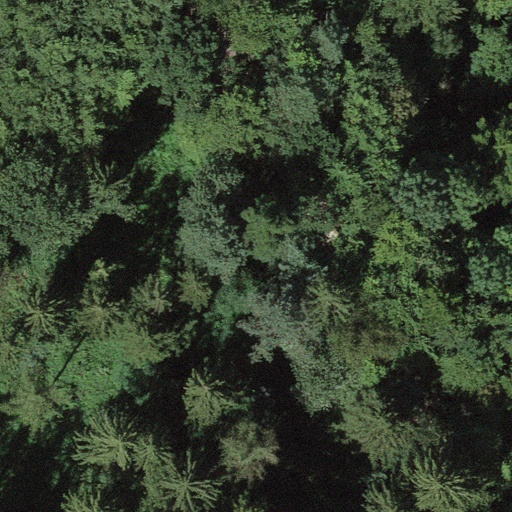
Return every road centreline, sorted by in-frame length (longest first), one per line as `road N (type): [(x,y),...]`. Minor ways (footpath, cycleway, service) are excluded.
road 1 (track): [(218,0),(481,511)]
road 2 (track): [(228,14),(32,204),(0,225)]
